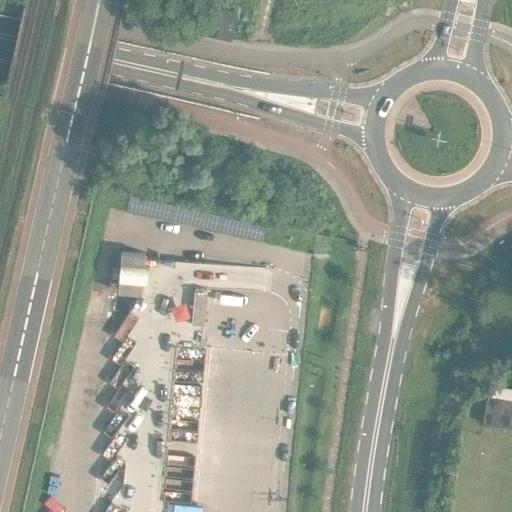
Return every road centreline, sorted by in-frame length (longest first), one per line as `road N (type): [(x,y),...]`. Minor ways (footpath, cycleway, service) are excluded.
road 1 (secondary): [(372,120),(0,43)]
road 2 (primary): [(417,197),(364,511)]
